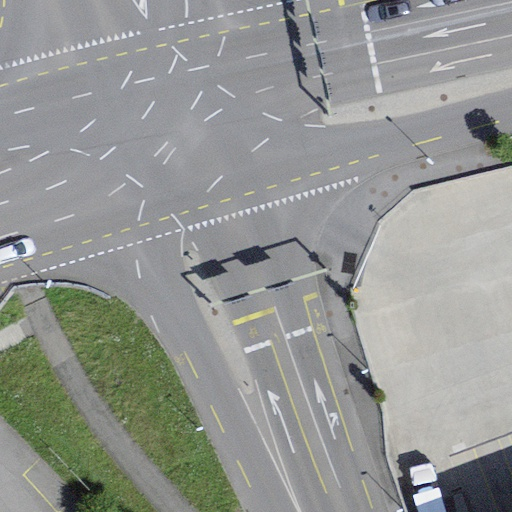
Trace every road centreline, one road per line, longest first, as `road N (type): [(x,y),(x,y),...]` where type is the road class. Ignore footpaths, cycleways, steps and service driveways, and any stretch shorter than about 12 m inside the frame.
road 1 (tertiary): [(175,120),(319,511)]
road 2 (secondary): [(175,120),(511,45)]
road 3 (secondary): [(0,172),(175,120)]
road 4 (secondary): [(123,0),(175,120)]
